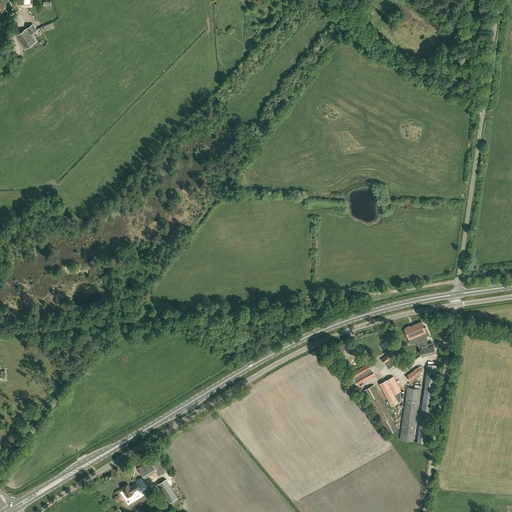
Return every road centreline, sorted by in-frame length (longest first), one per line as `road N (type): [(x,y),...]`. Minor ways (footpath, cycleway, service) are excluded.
road 1 (secondary): [(11,508),(309,335),(457,294)]
road 2 (unclassified): [(38,511),(274,364),(360,327),(454,304)]
road 3 (unclassified): [(458,281),(497,0)]
road 4 (unclassified): [(425,511),(454,304)]
